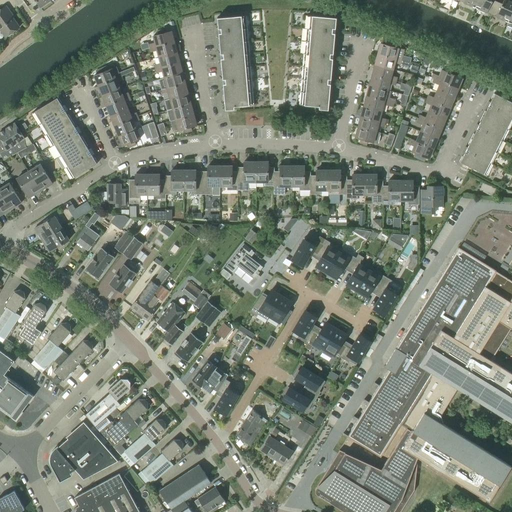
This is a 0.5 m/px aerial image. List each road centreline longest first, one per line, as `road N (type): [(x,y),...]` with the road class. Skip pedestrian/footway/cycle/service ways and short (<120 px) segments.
road 1 (residential): [(216,441),(309,293)]
road 2 (residential): [(17,458),(127,339)]
road 3 (residential): [(4,248),(80,295),(127,339)]
road 4 (residential): [(115,164),(18,223),(4,248)]
road 5 (residential): [(127,339),(216,441)]
road 6 (residential): [(338,148),(215,144)]
